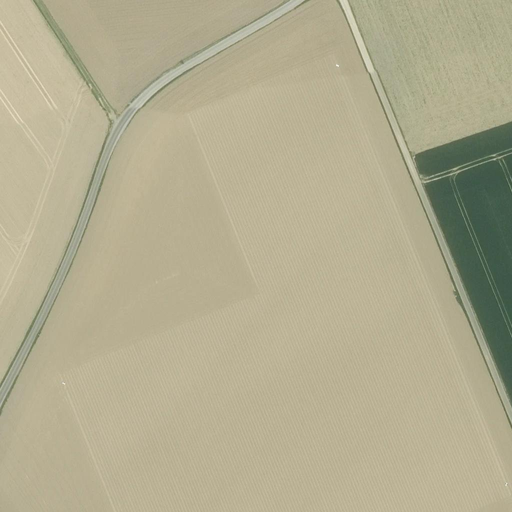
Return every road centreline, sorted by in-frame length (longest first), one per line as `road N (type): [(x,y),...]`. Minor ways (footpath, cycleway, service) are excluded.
road 1 (unclassified): [(299,0),(158,83),(125,119),(0,401)]
road 2 (track): [(511,416),(342,0)]
